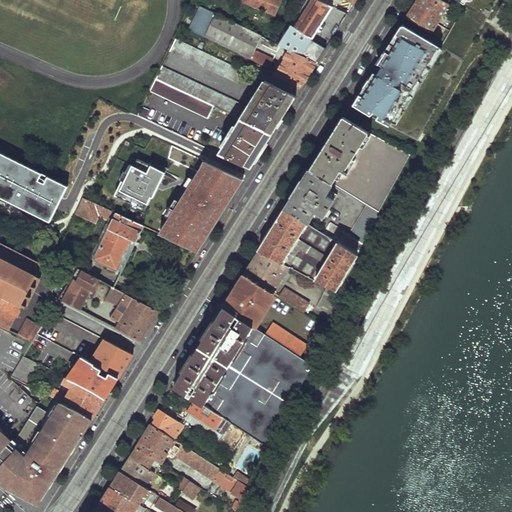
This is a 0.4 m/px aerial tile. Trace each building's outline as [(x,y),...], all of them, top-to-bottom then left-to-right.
[(239,0),(272,14),(279,0),(239,0)] [(291,22),(278,44),(288,49),(314,62),(320,54),(318,40),(313,37),(331,6),(316,0),(310,0),(295,25),(291,22)] [(305,0),(291,22),(295,25),(310,0),(305,0)] [(405,18),(430,33),(448,4),(437,0),(415,0),(404,18),(405,18)] [(467,0),(448,0),(463,8),(467,0)] [(184,16),(188,18),(196,3),(191,1),(184,16)] [(201,36),(248,58),(262,36),(215,13),(201,36)] [(388,121),(436,40),(403,20),(354,102),(388,121)] [(174,38),(179,40),(182,35),(176,32),(174,38)] [(168,49),(239,83),(245,71),(179,40),(174,38),(168,49)] [(274,71),(302,84),(315,62),(314,62),(288,49),(274,71)] [(252,60),(267,67),(270,62),(256,55),(252,60)] [(213,106),(236,116),(241,105),(160,66),(154,78),(213,106)] [(267,81),(295,95),(302,84),(274,71),(267,81)] [(148,90),(207,118),(213,106),(154,78),(148,90)] [(241,119),(271,133),(295,95),(267,81),(264,80),(240,118),(241,119)] [(95,104),(71,156),(85,162),(109,110),(95,104)] [(136,115),(144,119),(148,111),(140,107),(136,115)] [(343,115),(309,169),(331,183),(365,204),(376,212),(409,153),(343,115)] [(219,154),(249,168),(271,133),(241,119),(236,126),(234,125),(229,132),(232,133),(219,154)] [(144,148),(162,157),(169,144),(151,135),(144,148)] [(105,178),(121,185),(141,147),(124,139),(105,178)] [(70,191),(0,156),(0,201),(52,227),(70,191)] [(186,168),(234,191),(238,185),(243,178),(214,165),(209,162),(207,168),(190,159),(186,168)] [(185,215),(211,228),(222,211),(234,191),(186,168),(181,166),(180,169),(203,180),(204,179),(207,180),(190,208),(185,215)] [(284,209),(307,223),(314,212),(322,217),(336,194),(327,189),(331,183),(309,169),(284,209)] [(155,201),(167,207),(172,199),(184,179),(168,171),(157,189),(151,199),(155,201)] [(148,184),(140,194),(151,199),(157,189),(148,184)] [(98,213),(107,217),(110,210),(97,205),(83,199),(76,215),(94,221),(98,213)] [(167,207),(185,215),(190,208),(172,199),(167,207)] [(167,207),(155,201),(154,204),(174,214),(173,215),(182,220),(174,233),(167,229),(165,232),(135,216),(132,220),(143,225),(197,251),(204,239),(211,228),(185,215),(167,207)] [(329,223),(323,233),(355,253),(377,212),(376,212),(365,204),(348,235),(329,223)] [(326,286),(334,290),(355,253),(323,233),(307,223),(284,209),(271,230),(258,250),(288,266),(326,286)] [(91,256),(120,270),(143,225),(132,220),(114,212),(91,256)] [(0,309),(14,317),(21,306),(24,307),(40,277),(37,276),(42,266),(0,243),(0,309)] [(251,262),(243,274),(247,276),(271,292),(272,292),(288,266),(258,250),(251,262)] [(80,269),(84,271),(87,265),(77,260),(74,265),(80,269)] [(60,299),(80,310),(92,290),(95,292),(102,280),(84,271),(80,269),(74,280),(72,279),(60,299)] [(223,306),(235,315),(241,306),(240,305),(239,304),(239,302),(240,300),(241,299),(239,296),(242,292),(238,289),(247,276),(243,274),(235,287),(223,306)] [(235,315),(250,325),(271,292),(247,276),(238,289),(242,292),(239,296),(241,299),(240,300),(239,302),(239,304),(240,305),(241,306),(235,315)] [(107,299),(118,304),(124,291),(113,286),(107,299)] [(301,312),(306,315),(312,305),(285,286),(279,297),(301,312)] [(315,305),(330,315),(338,292),(334,290),(326,286),(315,305)] [(114,327),(140,341),(146,332),(160,310),(124,291),(118,304),(112,316),(118,320),(114,327)] [(243,431),(265,446),(296,385),(308,365),(297,357),(263,334),(250,325),(235,315),(223,306),(204,337),(173,386),(189,396),(243,431)] [(0,327),(7,331),(14,317),(0,309),(0,327)] [(30,343),(40,326),(25,317),(15,335),(17,335),(30,343)] [(271,322),(263,334),(297,357),(305,345),(271,322)] [(89,362),(93,364),(106,342),(102,340),(89,362)] [(93,364),(118,377),(125,365),(132,353),(107,341),(106,342),(93,364)] [(64,378),(104,399),(118,377),(93,364),(89,362),(71,353),(69,357),(91,369),(83,382),(66,373),(64,378)] [(10,377),(24,384),(36,364),(22,357),(11,376),(10,377)] [(54,400),(92,418),(104,399),(64,378),(61,383),(71,388),(64,399),(57,395),(54,400)] [(208,434),(231,450),(243,431),(189,396),(182,407),(213,428),(208,434)] [(0,481),(5,486),(38,504),(50,485),(48,483),(51,477),(54,479),(73,448),(82,435),(79,432),(86,420),(89,422),(92,418),(54,400),(53,399),(46,411),(36,405),(13,443),(0,430),(0,481)] [(177,414),(208,434),(213,428),(182,407),(177,414)] [(149,423),(172,438),(182,425),(158,409),(149,423)] [(82,435),(89,422),(86,420),(79,432),(82,435)] [(155,459),(160,463),(168,451),(228,491),(228,492),(239,499),(246,486),(232,477),(172,438),(149,423),(134,446),(155,459)] [(129,455),(149,468),(155,459),(134,446),(129,455)] [(119,471),(144,487),(154,472),(149,468),(129,455),(119,471)] [(237,470),(232,477),(246,486),(250,478),(237,470)] [(110,485),(138,503),(147,489),(144,487),(119,471),(110,485)] [(182,490),(193,497),(198,487),(188,480),(182,490)] [(110,485),(99,502),(116,511),(144,511),(147,508),(138,503),(110,485)] [(183,511),(174,506),(160,497),(155,504),(166,511),(183,511)] [(174,506),(183,511),(191,511),(193,510),(178,500),(174,506)] [(116,511),(99,502),(92,511),(116,511)]
